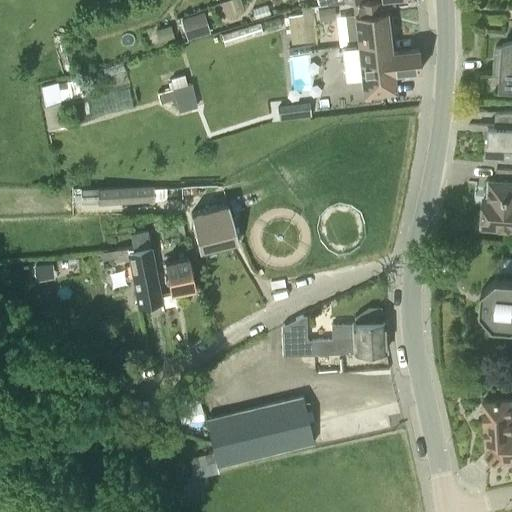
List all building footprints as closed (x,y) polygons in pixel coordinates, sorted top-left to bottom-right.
[(385,0),(361,0),(353,1),(358,43),(390,39),(385,0)] [(316,43),(312,5),(302,6),(303,13),(288,15),(288,17),(285,17),(286,33),(290,33),(291,46),(316,43)] [(319,20),(336,18),(334,5),(318,7),(319,20)] [(204,34),(197,11),(180,17),(187,39),(204,34)] [(83,37),(78,21),(69,24),(74,40),(83,37)] [(160,27),(163,39),(173,36),(169,24),(160,27)] [(511,38),(511,39),(509,39),(506,40),(503,41),(503,46),(496,45),(493,75),(501,75),(500,77),(511,77),(511,89),(511,38)] [(345,77),(362,76),(364,93),(395,89),(394,72),(422,69),(419,48),(391,51),(390,39),(358,43),(342,45),(345,77)] [(317,49),(316,43),(291,46),(286,46),(287,57),(307,55),(306,50),(317,49)] [(172,88),(175,98),(178,111),(197,105),(191,83),(187,84),(184,73),(168,78),(172,88)] [(160,103),(175,98),(172,88),(157,93),(160,103)] [(66,127),(60,102),(43,106),(49,130),(66,127)] [(279,120),(295,118),(293,104),(277,106),(279,120)] [(511,110),(497,110),(495,125),(490,125),(487,155),(503,157),(503,159),(511,160),(511,110)] [(511,180),(490,179),(489,197),(484,196),(482,227),(511,229),(511,180)] [(154,201),(154,186),(81,187),(81,188),(73,188),(73,194),(74,194),(74,202),(154,201)] [(199,248),(238,241),(233,219),(228,203),(201,210),(202,215),(193,217),(199,248)] [(179,238),(185,236),(180,214),(174,215),(179,238)] [(129,233),(132,246),(132,250),(149,247),(146,230),(129,233)] [(132,250),(132,246),(119,248),(120,257),(133,256),(136,274),(133,275),(138,305),(162,302),(151,247),(149,247),(132,250)] [(171,293),(195,288),(189,256),(165,261),(171,293)] [(501,272),(511,272),(511,256),(502,256),(501,272)] [(511,277),(501,277),(501,276),(498,275),(496,277),(496,278),(485,288),(484,287),(482,289),(482,292),(483,292),(482,307),(480,307),(480,310),(482,312),(483,312),(493,322),(492,323),(494,325),(497,326),(497,325),(511,326),(511,327),(511,326),(511,277)] [(331,338),(303,338),(303,314),(281,325),(282,354),(305,354),(386,350),(385,321),(331,324),(331,338)] [(511,396),(511,386),(498,387),(498,399),(484,399),(487,449),(486,450),(497,459),(511,458),(511,396)] [(182,422),(196,420),(191,391),(177,393),(182,422)] [(218,464),(315,442),(304,395),(207,418),(215,451),(217,459),(218,464)] [(193,476),(218,470),(214,451),(189,456),(193,476)]
